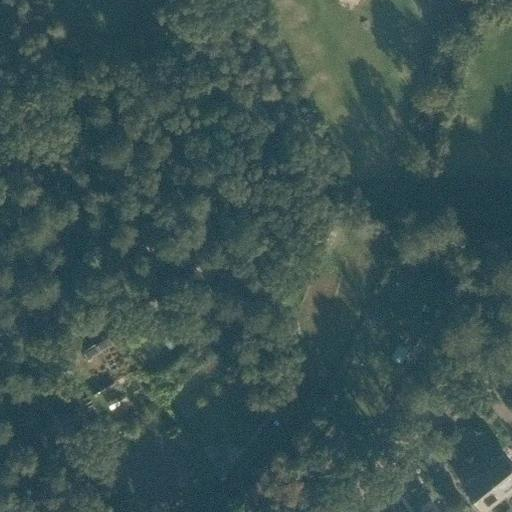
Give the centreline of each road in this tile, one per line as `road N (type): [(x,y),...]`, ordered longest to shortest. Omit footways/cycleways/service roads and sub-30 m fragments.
road 1 (track): [(0,213),(170,252),(268,288),(267,231),(250,171),(175,0)]
road 2 (residential): [(343,511),(470,371)]
